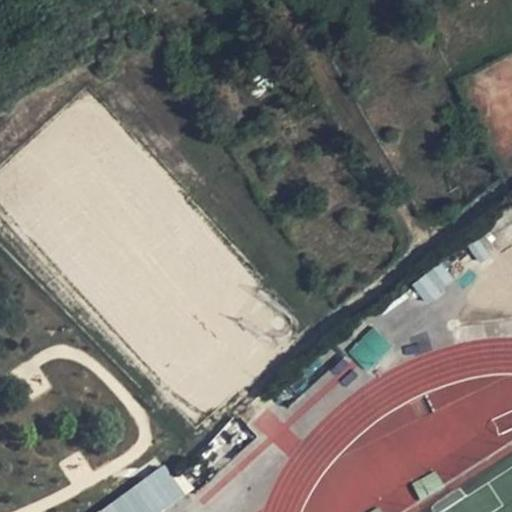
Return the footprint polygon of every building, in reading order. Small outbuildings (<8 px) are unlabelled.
[(370,24),(361,29),(366,38),(383,29),(375,13),(367,17),(370,24)] [(357,22),(361,29),(370,24),(367,17),(357,22)] [(260,52),(244,61),(247,66),(263,57),(260,52)] [(247,66),(255,80),(275,70),(267,55),(263,57),(247,66)] [(252,82),(255,80),(247,66),(244,68),(252,82)] [(441,261),(412,285),(427,304),(456,280),(441,261)] [(347,350),(367,372),(393,349),(373,327),(347,350)] [(166,467),(97,511),(166,511),(187,499),(166,467)]
